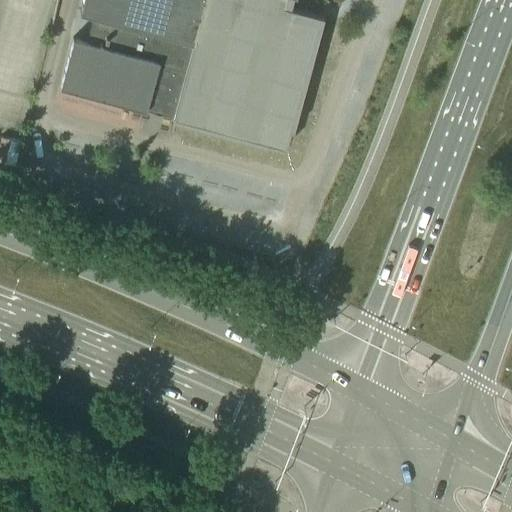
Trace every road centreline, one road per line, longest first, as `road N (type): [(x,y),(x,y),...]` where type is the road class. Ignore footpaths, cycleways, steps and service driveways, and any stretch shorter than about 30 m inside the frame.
road 1 (primary): [(505,0),(365,394)]
road 2 (primary): [(365,394),(166,299),(0,232)]
road 3 (primary): [(0,317),(339,466)]
road 4 (primary): [(457,442),(511,292)]
